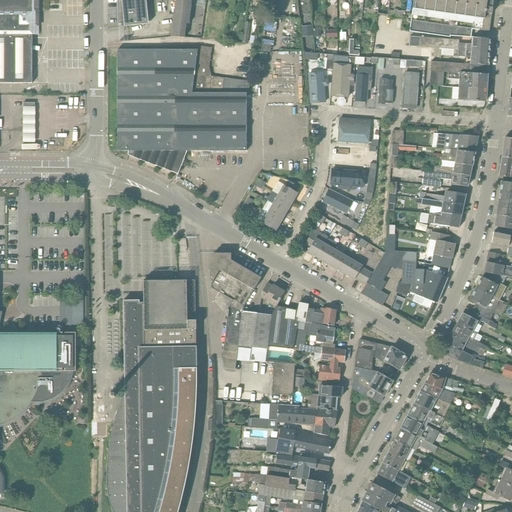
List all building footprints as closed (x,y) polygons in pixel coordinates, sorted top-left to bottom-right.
[(32,35),(39,35),(38,0),(0,0),(0,83),(23,84),(23,85),(27,85),(27,84),(32,84),(32,35)] [(121,0),(124,27),(136,25),(144,25),(141,0),(121,0)] [(175,0),(175,2),(169,37),(184,38),(186,25),(188,25),(191,5),(191,0),(175,0)] [(389,0),(389,7),(387,7),(386,16),(403,18),(403,12),(397,11),(398,10),(393,9),(394,2),(397,2),(396,0),(389,0)] [(472,38),(472,37),(471,37),(472,29),(489,32),(493,0),(413,0),(409,32),(451,38),(451,36),(472,38)] [(472,37),(472,38),(472,45),(466,44),(466,43),(459,43),(459,40),(410,37),(409,47),(441,49),(489,52),(490,39),(484,39),(484,38),(472,37)] [(348,56),(359,56),(359,48),(353,48),(354,40),(349,40),(349,52),(348,56)] [(200,46),(199,53),(211,55),(212,48),(200,46)] [(465,64),(487,66),(488,66),(489,52),(441,49),(441,56),(458,57),(458,58),(465,58),(465,64)] [(186,152),(246,151),(246,93),(192,93),(198,50),(117,50),(117,151),(128,151),(128,155),(177,175),(186,152)] [(199,53),(198,59),(210,61),(211,55),(199,53)] [(210,61),(198,59),(197,65),(209,67),(210,61)] [(431,63),(431,72),(443,73),(448,72),(487,75),(487,66),(465,64),(431,63)] [(331,97),(348,99),(349,82),(354,83),(355,75),(350,75),(350,65),(333,64),(331,97)] [(210,90),(211,76),(209,67),(197,65),(194,90),(210,90)] [(404,72),(400,109),(415,110),(419,74),(404,72)] [(443,73),(431,72),(430,86),(436,86),(438,86),(442,87),(443,73)] [(459,88),(486,89),(487,75),(448,72),(448,80),(459,80),(459,88)] [(324,74),(313,75),(314,91),(315,104),(325,104),(324,74)] [(218,77),(211,76),(210,90),(216,90),(218,77)] [(216,90),(223,90),(224,78),(218,77),(216,90)] [(231,79),(224,78),(223,90),(229,90),(231,79)] [(229,90),(235,91),(237,80),(231,79),(229,90)] [(357,100),(369,101),(371,81),(361,80),(358,80),(357,100)] [(241,92),(248,93),(250,82),(243,81),(241,92)] [(376,103),(389,104),(391,84),(378,84),(376,103)] [(458,101),(485,102),(486,89),(459,88),(458,101)] [(35,107),(23,107),(23,119),(23,143),(35,143),(35,119),(35,107)] [(337,143),(368,145),(369,130),(338,128),(337,143)] [(392,145),(403,145),(403,131),(393,131),(392,145)] [(436,149),(450,150),(475,152),(478,137),(438,134),(436,149)] [(511,138),(505,138),(502,157),(511,158),(511,138)] [(397,151),(416,152),(416,147),(403,145),(392,145),(391,156),(397,156),(397,151)] [(353,156),(366,157),(366,148),(333,146),(332,155),(345,156),(344,164),(353,164),(353,156)] [(441,159),(441,161),(472,165),(475,152),(450,150),(449,155),(442,154),(441,159)] [(499,176),(511,178),(511,158),(502,157),(499,176)] [(440,173),(470,176),(472,165),(441,161),(440,173)] [(363,172),(331,169),(329,185),(362,187),(363,172)] [(451,180),(450,185),(467,187),(470,176),(440,173),(436,172),(424,171),(423,186),(440,188),(441,179),(451,180)] [(278,195),(292,203),(297,193),(296,192),(299,187),(288,181),(285,186),(283,185),(278,195)] [(500,192),(511,193),(511,183),(502,182),(500,192)] [(348,210),(352,201),(328,189),(323,198),(327,200),(325,204),(335,209),(337,205),(348,210)] [(424,199),(463,206),(466,195),(445,191),(444,197),(426,194),(424,199)] [(497,215),(511,217),(511,193),(500,192),(497,215)] [(273,204),(286,212),(292,203),(278,195),(273,204)] [(442,215),(460,219),(463,206),(424,199),(415,199),(414,204),(443,208),(442,215)] [(267,213),(281,221),(286,212),(273,204),(267,213)] [(281,221),(267,213),(261,223),(275,231),(281,221)] [(429,214),(427,224),(458,229),(460,219),(442,215),(429,214)] [(495,227),(511,229),(511,217),(497,215),(495,227)] [(356,231),(360,226),(359,226),(354,223),(354,222),(343,216),(340,222),(356,231)] [(452,259),(455,244),(448,243),(449,236),(444,235),(431,232),(429,240),(436,242),(432,256),(452,259)] [(509,247),(507,256),(511,256),(511,235),(511,236),(494,232),(492,243),(509,247)] [(307,253),(317,258),(325,244),(315,239),(317,236),(311,233),(305,244),(310,247),(307,253)] [(317,258),(326,264),(334,250),(325,244),(317,258)] [(326,264),(335,269),(343,255),(334,250),(326,264)] [(394,252),(385,251),(372,274),(367,283),(372,286),(377,289),(381,292),(386,283),(384,282),(385,280),(384,279),(391,268),(395,270),(406,253),(406,252),(394,252)] [(484,273),(492,274),(507,277),(511,278),(511,265),(511,266),(511,267),(499,265),(501,255),(488,252),(484,273)] [(401,290),(437,304),(447,279),(424,269),(423,270),(415,269),(416,261),(416,253),(406,253),(405,269),(404,269),(404,273),(405,273),(404,283),(399,281),(397,288),(397,291),(399,291),(399,294),(401,294),(401,290)] [(267,350),(238,346),(243,312),(243,307),(261,278),(231,261),(231,254),(213,254),(213,263),(209,271),(211,289),(219,294),(215,301),(221,304),(219,308),(227,317),(222,359),(224,368),(234,369),(235,360),(241,361),(265,362),(267,350)] [(335,269),(344,275),(352,261),(343,255),(335,269)] [(452,259),(432,256),(431,256),(431,258),(425,257),(423,263),(429,266),(429,265),(449,269),(452,259)] [(362,267),(352,261),(344,275),(354,280),(355,279),(361,282),(367,270),(362,267)] [(366,285),(367,283),(372,274),(367,270),(361,282),(366,285)] [(507,277),(492,274),(488,281),(498,286),(499,284),(502,286),(507,277)] [(500,302),(503,303),(507,295),(501,292),(501,293),(495,290),(498,286),(488,281),(482,277),(476,288),(500,302)] [(196,401),(196,391),(196,379),(196,369),(197,369),(195,280),(180,281),(143,281),(143,301),(141,301),(141,298),(123,298),(124,391),(123,393),(121,399),(118,408),(114,423),(113,427),(112,433),(109,445),(108,457),(106,470),(106,477),(107,483),(107,491),(109,500),(110,503),(111,509),(112,511),(178,511),(179,510),(181,500),(184,489),(186,479),(188,468),(190,457),(192,443),(194,422),(195,411),(196,401)] [(276,307),(285,293),(273,285),(272,286),(267,283),(262,291),(261,298),(276,307)] [(360,294),(366,297),(372,286),(367,283),(366,285),(360,294)] [(366,297),(371,300),(377,289),(372,286),(366,297)] [(472,312),(490,321),(498,306),(500,302),(476,288),(470,300),(477,304),(472,312)] [(371,300),(376,303),(383,293),(381,292),(377,289),(371,300)] [(376,303),(382,306),(388,296),(383,293),(376,303)] [(65,299),(66,325),(85,324),(84,298),(65,299)] [(293,350),(294,342),(297,321),(304,322),(307,310),(308,305),(299,303),(297,311),(276,307),(271,316),(268,347),(293,350)] [(304,322),(312,324),(312,323),(324,325),(333,327),(336,310),(327,308),(326,310),(322,309),(321,312),(307,310),(304,322)] [(490,321),(472,312),(465,308),(457,324),(472,332),(477,324),(479,325),(481,322),(496,330),(498,325),(490,321)] [(267,350),(268,347),(271,316),(243,312),(238,346),(267,350)] [(321,343),(320,347),(334,349),(335,345),(333,344),(335,328),(312,324),(304,322),(297,321),(294,342),(293,350),(297,351),(298,345),(304,346),(305,343),(306,334),(316,336),(315,342),(321,343)] [(467,343),(484,351),(486,347),(474,340),(477,334),(472,332),(457,324),(451,335),(467,343)] [(41,372),(61,372),(62,372),(62,356),(65,356),(65,352),(65,333),(0,332),(0,426),(5,424),(15,419),(24,412),(31,403),(37,392),(40,381),(41,372)] [(486,351),(484,351),(467,343),(451,335),(447,343),(470,355),(473,351),(477,353),(476,353),(483,356),(486,351)] [(384,362),(399,370),(406,358),(405,355),(392,348),(359,340),(354,368),(368,370),(370,364),(371,364),(374,353),(376,350),(382,352),(377,360),(384,363),(384,362)] [(483,369),(485,363),(475,360),(475,358),(470,355),(447,343),(443,350),(444,354),(457,361),(483,369)] [(312,347),(304,346),(298,345),(297,351),(315,354),(313,361),(320,360),(331,361),(331,367),(320,365),(318,380),(339,383),(341,368),(337,367),(337,362),(344,363),(346,351),(334,350),(334,349),(320,347),(318,347),(312,347)] [(293,395),(293,387),(294,379),(294,372),(294,364),(273,363),(272,395),(293,395)] [(502,375),(509,377),(511,368),(511,366),(505,364),(502,375)] [(372,391),(384,397),(393,382),(375,372),(368,370),(354,368),(351,389),(369,398),(371,393),(372,391)] [(305,377),(304,376),(304,371),(299,370),(299,373),(294,372),(294,379),(305,380),(305,377)] [(455,391),(458,383),(432,375),(429,375),(424,384),(451,393),(452,389),(455,391)] [(293,387),(304,388),(305,380),(294,379),(293,387)] [(319,395),(337,397),(341,398),(342,388),(331,386),(331,384),(319,383),(319,395)] [(420,391),(450,404),(455,394),(451,393),(424,384),(420,391)] [(450,405),(450,404),(420,391),(417,397),(414,404),(443,418),(447,412),(448,410),(450,405)] [(337,397),(319,395),(317,410),(336,411),(337,397)] [(277,421),(315,425),(316,410),(307,409),(299,409),(299,406),(269,404),(268,420),(277,420),(277,421)] [(408,416),(423,424),(427,417),(430,419),(428,423),(439,428),(444,418),(443,418),(414,404),(408,416)] [(487,420),(491,422),(495,411),(489,409),(485,419),(487,420)] [(316,425),(315,434),(327,436),(329,426),(334,427),(337,411),(336,411),(317,410),(316,410),(315,425),(316,425)] [(408,416),(405,422),(401,429),(422,440),(432,445),(438,432),(423,424),(408,416)] [(329,454),(331,443),(296,436),(296,432),(280,429),(275,452),(292,455),(294,447),(329,454)] [(395,440),(410,448),(411,449),(414,450),(416,451),(419,445),(422,440),(417,437),(401,429),(395,440)] [(389,451),(405,460),(408,461),(410,457),(414,450),(411,449),(410,448),(395,440),(389,451)] [(437,448),(422,440),(419,445),(434,453),(437,448)] [(383,463),(399,471),(405,460),(389,451),(383,463)] [(309,468),(315,469),(316,460),(300,457),(299,457),(299,458),(282,455),(281,457),(275,456),(275,462),(274,465),(280,465),(280,466),(295,469),(309,471),(309,468)] [(315,469),(327,471),(328,472),(330,462),(316,460),(315,469)] [(500,481),(511,486),(511,471),(511,469),(511,466),(501,462),(499,465),(506,469),(500,481)] [(376,474),(393,483),(405,489),(411,478),(409,477),(409,476),(399,471),(383,463),(376,474)] [(267,467),(267,472),(266,476),(269,476),(292,478),(307,480),(309,471),(295,469),(294,471),(267,467)] [(269,476),(267,486),(290,490),(292,482),(292,478),(269,476)] [(325,483),(310,480),(308,493),(307,492),(305,502),(321,504),(325,483)] [(487,490),(485,494),(497,500),(499,496),(510,501),(511,496),(511,486),(500,481),(494,493),(487,490)] [(292,482),(290,490),(297,491),(299,483),(292,482)] [(367,492),(394,506),(396,502),(398,503),(401,498),(372,483),(367,492)] [(405,511),(394,506),(367,492),(362,501),(380,511),(381,511),(405,511)] [(258,495),(256,495),(256,497),(255,505),(257,505),(256,511),(263,511),(264,511),(265,506),(266,496),(258,495)] [(424,511),(436,511),(439,508),(416,495),(411,505),(424,511)] [(285,508),(313,511),(319,511),(321,504),(305,502),(294,500),(293,504),(286,503),(285,508)] [(476,503),(465,500),(462,508),(473,511),(476,503)] [(356,511),(379,511),(380,511),(362,501),(356,511)]
